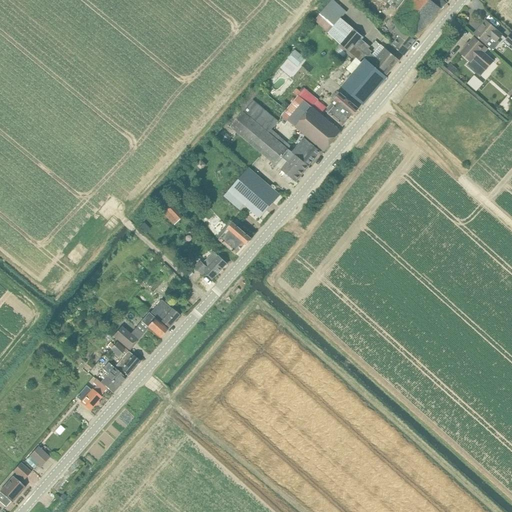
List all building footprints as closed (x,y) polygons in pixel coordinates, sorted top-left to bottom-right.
[(368,56),(367,58),(387,75),(399,62),(399,61),(384,49),(376,58),(371,53),(372,52),(369,49),(370,47),(362,41),(365,38),(355,29),(354,30),(341,18),(347,12),(333,0),(332,0),(315,20),(328,33),(341,45),(340,45),(360,61),(366,55),(368,56)] [(396,20),(401,24),(418,38),(441,11),(427,0),(383,0),(396,10),(403,0),(411,0),(412,0),(396,20)] [(447,3),(446,3),(442,0),(427,0),(441,11),(447,3)] [(496,42),(502,36),(496,31),(497,30),(486,20),(474,34),(484,43),(490,36),(496,42)] [(404,56),(418,38),(401,24),(395,32),(396,33),(393,38),(397,41),(393,46),(404,56)] [(487,49),(484,46),(474,38),(461,53),(470,61),(467,65),(477,74),(482,67),(486,71),(494,61),(484,53),(487,49)] [(341,87),(363,106),(387,77),(366,59),(341,87)] [(451,64),(447,69),(453,74),(457,69),(451,64)] [(316,89),(325,97),(334,86),(325,79),(316,89)] [(242,111),(243,111),(269,133),(279,121),(253,100),(261,89),(257,86),(239,108),(242,111)] [(321,114),(326,108),(318,101),(318,100),(304,88),(298,95),(321,114)] [(352,116),(358,109),(351,102),(338,92),(332,98),(335,101),(326,111),(329,114),(328,114),(343,126),(352,115),(352,116)] [(334,125),(321,114),(298,95),(281,116),(288,122),(289,121),(324,152),(341,131),(334,125)] [(291,152),(288,150),(289,149),(269,133),(243,111),(242,111),(229,127),(277,166),(283,158),(287,161),(281,169),(296,181),(309,166),(296,155),(292,152),(291,152)] [(428,114),(425,118),(441,134),(445,131),(428,114)] [(309,166),(321,151),(304,137),(292,152),(296,155),(309,166)] [(245,205),(252,211),(260,218),(280,195),(250,169),(230,191),(245,205)] [(233,204),(238,198),(230,191),(225,197),(233,204)] [(245,205),(238,198),(233,204),(240,211),(245,205)] [(167,201),(159,209),(163,214),(167,210),(175,219),(179,214),(167,201)] [(219,233),(226,225),(218,218),(211,227),(219,233)] [(236,254),(245,244),(248,244),(251,240),(250,237),(234,223),(219,240),(236,254)] [(226,264),(214,252),(203,263),(201,261),(195,267),(202,274),(205,271),(212,278),(226,264)] [(180,269),(175,274),(180,279),(185,274),(180,269)] [(172,309),(167,305),(162,300),(151,312),(157,317),(169,328),(180,315),(172,308),(172,309)] [(168,329),(160,322),(149,312),(130,334),(121,326),(113,336),(130,350),(138,340),(136,338),(141,332),(143,334),(148,327),(160,338),(168,329)] [(140,361),(117,341),(114,345),(111,342),(108,346),(120,356),(123,352),(125,354),(115,365),(128,376),(140,361)] [(113,393),(126,378),(108,362),(102,369),(107,374),(100,382),(113,393)] [(90,410),(101,397),(100,396),(107,389),(96,379),(93,383),(96,386),(92,391),(86,386),(76,397),(82,402),(81,402),(90,410)] [(41,466),(50,457),(38,447),(30,456),(41,466)] [(0,491),(0,492),(0,493),(0,503),(5,508),(10,501),(12,503),(25,487),(21,483),(23,480),(31,472),(21,463),(13,471),(17,474),(13,478),(13,477),(0,491)]
